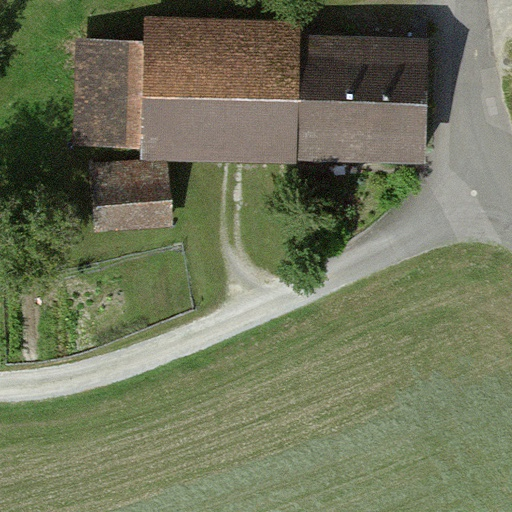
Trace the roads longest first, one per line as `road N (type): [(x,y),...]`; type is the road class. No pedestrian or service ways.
road 1 (track): [(0,388),(19,393),(315,283),(480,178)]
road 2 (unclassified): [(511,215),(480,178),(472,0)]
